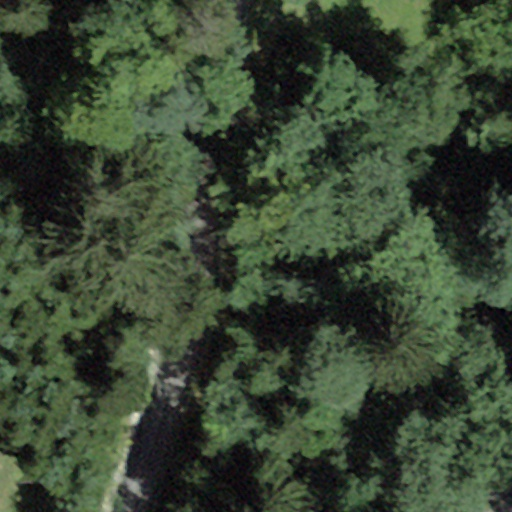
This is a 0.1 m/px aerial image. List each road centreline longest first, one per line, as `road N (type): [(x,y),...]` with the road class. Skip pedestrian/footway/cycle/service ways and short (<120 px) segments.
road 1 (unclassified): [(230,0),(190,325),(132,511)]
road 2 (unclassified): [(511,506),(489,434),(486,388),(495,289),(511,244)]
